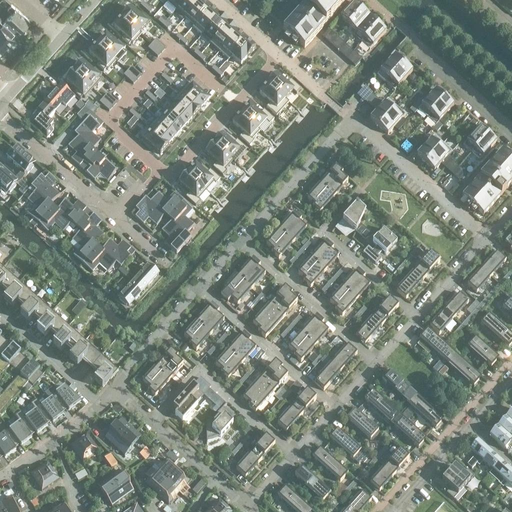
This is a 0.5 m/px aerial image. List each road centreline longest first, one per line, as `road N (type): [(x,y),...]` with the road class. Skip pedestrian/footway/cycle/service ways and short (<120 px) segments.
road 1 (residential): [(294,453),(198,372),(154,422)]
road 2 (residential): [(418,317),(323,234),(362,191)]
road 3 (residential): [(351,121),(488,241)]
road 4 (residential): [(377,362),(240,243)]
road 5 (residential): [(336,407),(201,289)]
road 6 (residential): [(277,54),(169,179)]
road 7 (residential): [(240,243),(351,121)]
road 8 (residential): [(0,113),(117,219)]
road 9 (residential): [(0,313),(103,406)]
road 10 (residential): [(511,138),(411,50)]
road 11 (residential): [(117,392),(201,289)]
road 12 (tertiary): [(9,97),(96,0)]
